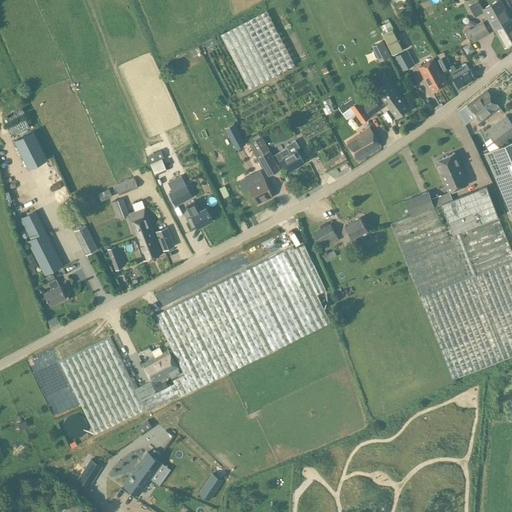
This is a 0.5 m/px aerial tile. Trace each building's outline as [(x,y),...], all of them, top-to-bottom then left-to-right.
[(475,17),(484,12),(482,8),(483,8),(478,0),(469,6),(475,17)] [(511,22),(511,20),(500,0),(496,0),(483,8),(482,8),(484,12),(495,32),(511,22)] [(267,10),(221,35),(249,88),(294,63),(267,10)] [(483,22),(473,28),(465,32),(472,44),(490,33),(483,22)] [(511,22),(495,32),(505,48),(511,44),(511,22)] [(391,31),(384,34),(395,56),(403,52),(391,31)] [(382,39),(371,44),(378,60),(389,55),(382,39)] [(470,42),(463,47),(467,55),(475,50),(470,42)] [(407,50),(403,52),(395,56),(397,60),(395,62),(400,72),(415,64),(407,50)] [(446,55),(440,58),(437,59),(443,71),(452,67),(446,55)] [(419,67),(432,92),(447,84),(434,58),(419,67)] [(450,72),(459,88),(475,79),(466,63),(456,68),(455,67),(452,68),(453,70),(450,72)] [(368,83),(395,120),(411,108),(384,71),(368,83)] [(487,90),(467,105),(480,123),(500,107),(487,90)] [(348,104),(351,108),(359,103),(356,98),(348,104)] [(363,106),(371,116),(381,108),(374,98),(363,106)] [(348,104),(341,110),(345,115),(352,109),(362,123),(370,117),(359,103),(351,108),(348,104)] [(499,147),(501,146),(511,137),(511,122),(506,115),(486,130),(487,131),(491,136),(499,147)] [(224,127),(236,149),(246,143),(235,122),(224,127)] [(346,142),(358,161),(382,146),(370,127),(346,142)] [(47,158),(33,130),(14,140),(29,168),(47,158)] [(489,150),(499,147),(491,136),(485,141),(489,150)] [(261,137),(251,142),(255,149),(265,144),(261,137)] [(259,157),(269,175),(280,168),(276,163),(283,159),(290,169),(304,161),(297,149),(300,148),(296,140),(286,145),(287,147),(273,156),(269,151),(259,157)] [(511,141),(501,146),(499,147),(489,150),(485,152),(511,214),(511,141)] [(151,163),(162,158),(164,157),(161,149),(148,155),(151,163)] [(454,152),(435,160),(449,192),(468,184),(454,152)] [(182,175),(169,182),(173,190),(170,192),(176,205),(193,196),(186,184),(182,175)] [(134,177),(115,184),(120,195),(138,188),(134,177)] [(249,186),(257,203),(273,196),(264,178),(249,186)] [(405,200),(411,215),(391,223),(453,379),(486,366),(487,366),(511,355),(511,250),(487,186),(452,200),(450,194),(432,201),(428,191),(405,200)] [(109,188),(99,192),(98,193),(102,201),(113,196),(109,188)] [(134,235),(153,227),(145,207),(129,213),(122,197),(112,201),(119,218),(127,215),(134,235)] [(192,214),(192,215),(198,227),(213,219),(206,207),(199,211),(195,204),(188,207),(192,214)] [(31,239),(27,241),(45,274),(63,265),(35,211),(20,219),(31,239)] [(360,217),(345,226),(352,238),(356,245),(362,241),(358,234),(367,229),(360,217)] [(330,223),(314,232),(320,244),(337,235),(330,223)] [(74,231),(86,255),(98,248),(86,225),(74,231)] [(163,253),(153,227),(134,235),(144,260),(163,253)] [(167,227),(156,231),(164,250),(174,246),(167,227)] [(174,383),(180,395),(181,396),(331,322),(316,293),(325,289),(304,243),(294,248),(293,246),(155,315),(172,349),(174,353),(185,374),(173,379),(174,383)] [(107,248),(115,270),(123,267),(115,245),(107,248)] [(59,285),(56,278),(48,282),(52,288),(44,292),(51,305),(67,297),(60,284),(59,285)] [(95,433),(145,409),(146,408),(141,399),(110,337),(60,361),(95,433)] [(172,349),(169,350),(168,349),(162,352),(160,348),(152,352),(155,356),(142,363),(153,383),(179,369),(171,355),(174,353),(172,349)] [(149,396),(154,405),(155,408),(180,395),(174,383),(149,396)] [(154,405),(149,396),(141,399),(146,408),(145,409),(146,409),(154,405)] [(87,427),(87,424),(87,422),(86,419),(85,417),(84,415),(81,413),(79,412),(77,412),(74,412),(72,412),(70,413),(66,416),(64,419),(63,422),(63,425),(63,427),(64,429),(65,432),(67,434),(71,436),(72,436),(76,437),(78,436),(80,435),(83,434),(84,433),(86,431),(87,429),(87,427)] [(26,420),(17,423),(20,430),(28,426),(26,420)] [(147,422),(139,426),(142,431),(150,427),(147,422)] [(160,454),(154,449),(151,454),(147,452),(136,468),(150,478),(162,462),(157,458),(160,454)] [(102,465),(91,458),(84,469),(96,476),(102,465)] [(150,478),(136,468),(124,484),(138,495),(150,478)] [(199,493),(210,500),(223,479),(212,472),(199,493)] [(80,511),(82,509),(68,502),(63,511),(80,511)]
